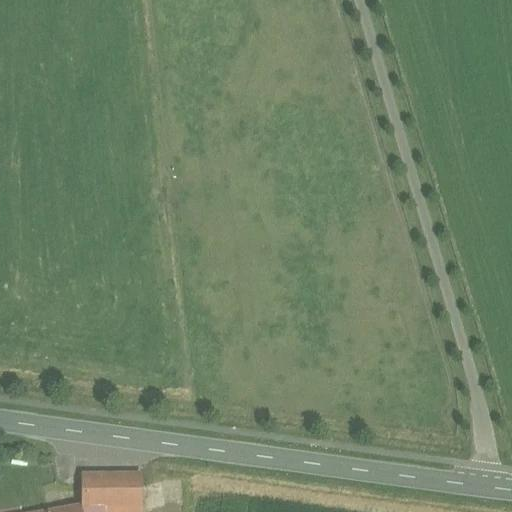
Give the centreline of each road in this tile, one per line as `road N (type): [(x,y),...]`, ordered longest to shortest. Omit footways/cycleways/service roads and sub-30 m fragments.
road 1 (unclassified): [(480,494),(472,391),(355,0)]
road 2 (tertiary): [(0,427),(480,494)]
